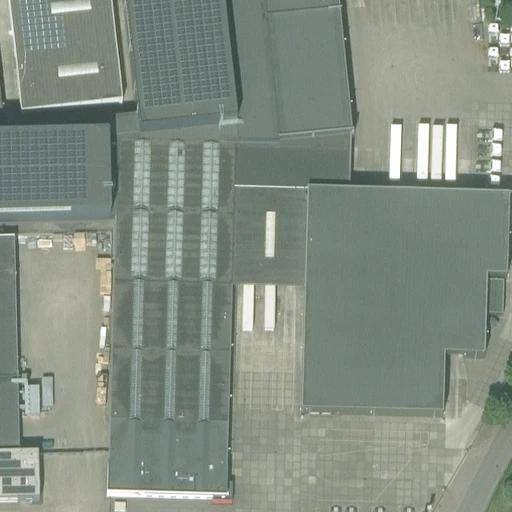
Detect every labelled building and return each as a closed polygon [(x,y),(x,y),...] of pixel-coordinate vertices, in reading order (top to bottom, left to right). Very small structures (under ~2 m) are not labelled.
[(7,0),(20,116),(119,106),(107,0),(7,0)] [(120,0),(133,120),(117,122),(116,147),(276,152),(276,147),(259,0),(120,0)] [(259,0),(276,147),(347,150),(347,140),(350,140),(334,0),(259,0)] [(0,110),(0,226),(109,224),(109,222),(114,222),(116,147),(117,122),(3,134),(0,110)] [(506,202),(486,201),(367,198),(367,188),(346,187),(347,150),(276,147),(276,152),(116,147),(114,222),(106,498),(211,501),(211,505),(230,506),(230,493),(225,493),(230,279),(302,281),(301,294),(303,294),(298,417),(439,422),(441,362),(481,363),(483,283),(503,283),(506,202)] [(0,504),(38,504),(37,484),(37,455),(16,456),(12,241),(0,241),(0,504)] [(484,319),(500,319),(500,286),(485,286),(484,319)]
